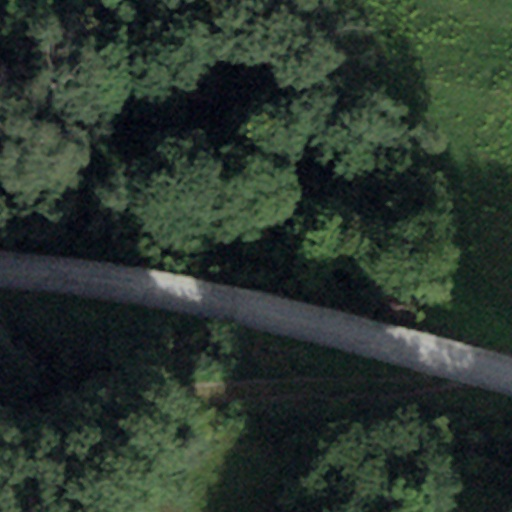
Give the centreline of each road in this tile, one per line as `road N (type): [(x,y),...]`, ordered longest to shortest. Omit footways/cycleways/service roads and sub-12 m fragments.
road 1 (unclassified): [(0,273),(127,287),(511,371)]
road 2 (track): [(479,361),(171,395),(0,401)]
